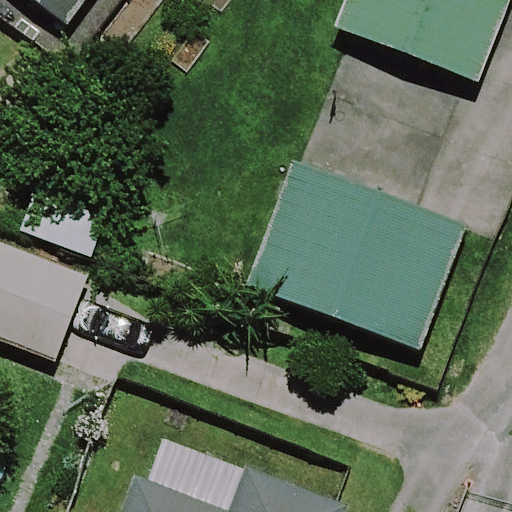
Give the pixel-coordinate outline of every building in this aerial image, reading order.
[(84,0),(29,0),(64,26),(84,0)] [(511,0),(346,0),(335,31),(480,86),(511,2),(511,0)] [(467,229),(293,165),(247,290),(421,354),(467,229)] [(0,343),(55,365),(89,275),(0,241),(0,343)] [(350,511),(352,508),(245,467),(227,511),(222,511),(134,478),(120,511),(350,511)]
